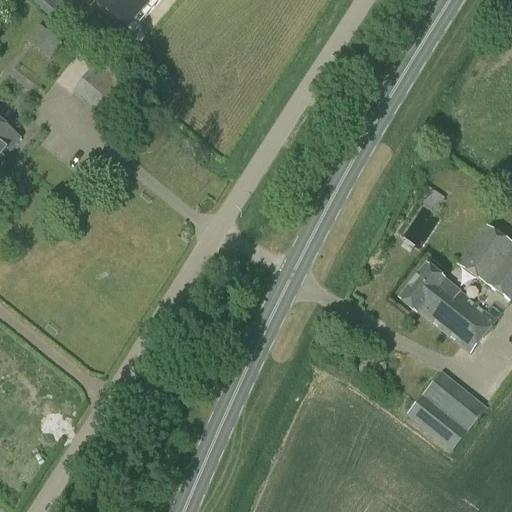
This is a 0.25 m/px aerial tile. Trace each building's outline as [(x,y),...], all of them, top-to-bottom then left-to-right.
[(55,15),(67,0),(35,0),(32,5),(48,19),(53,13),(55,15)] [(97,0),(95,2),(125,27),(147,0),(97,0)] [(151,0),(129,27),(137,35),(166,0),(151,0)] [(49,61),(62,46),(50,36),(38,51),(49,61)] [(101,60),(73,95),(119,132),(147,98),(101,60)] [(9,152),(19,140),(0,124),(0,163),(2,161),(0,159),(7,151),(9,152)] [(511,244),(485,226),(457,266),(510,303),(511,300),(511,244)] [(469,353),(494,323),(439,277),(426,267),(399,300),(416,314),(418,312),(461,347),(469,353)] [(360,365),(360,368),(360,370),(360,373),(362,375),(362,376),(363,377),(365,379),(367,380),(369,381),(372,381),(375,381),(377,380),(379,379),(381,378),(382,377),(383,376),(384,374),(385,373),(385,372),(385,370),(385,368),(385,367),(385,365),(384,363),(383,361),(382,359),(380,358),(378,357),(375,356),(373,356),(370,356),(369,356),(367,357),(366,358),(364,359),(362,361),(361,363),(360,365)] [(407,415),(451,450),(484,411),(440,375),(415,405),(407,415)]
